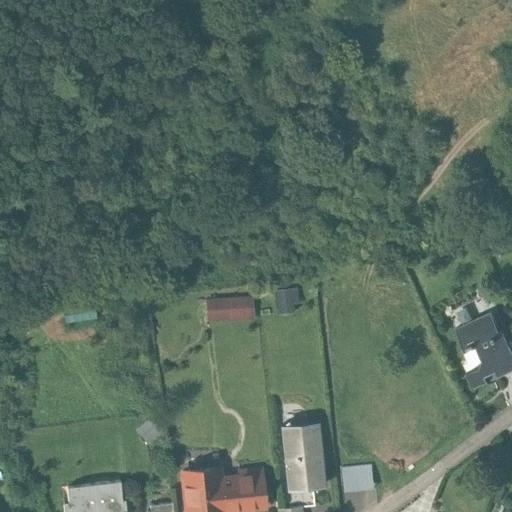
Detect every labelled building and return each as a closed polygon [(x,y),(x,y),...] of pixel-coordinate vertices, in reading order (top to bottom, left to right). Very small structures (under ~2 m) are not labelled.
[(274,288),(276,313),(293,311),(292,302),(298,302),(296,286),(274,288)] [(206,321),(252,316),(250,295),(204,299),(206,321)] [(501,329),(494,313),(457,330),(465,348),(477,342),(483,354),(480,362),(468,369),(474,383),(487,378),(487,379),(491,380),(498,376),(499,372),(511,365),(511,364),(511,363),(511,337),(511,336),(510,337),(506,327),(501,329)] [(286,487),(323,483),(317,428),(281,432),(286,487)] [(340,461),(341,486),(374,485),(373,459),(340,461)] [(262,506),(258,469),(237,471),(237,475),(219,477),(218,467),(181,471),(185,511),(223,511),(223,510),(262,506)] [(62,502),(62,511),(126,511),(125,503),(121,503),(120,497),(122,496),(120,478),(67,483),(68,501),(62,502)] [(150,503),(150,511),(172,511),(171,500),(150,503)]
